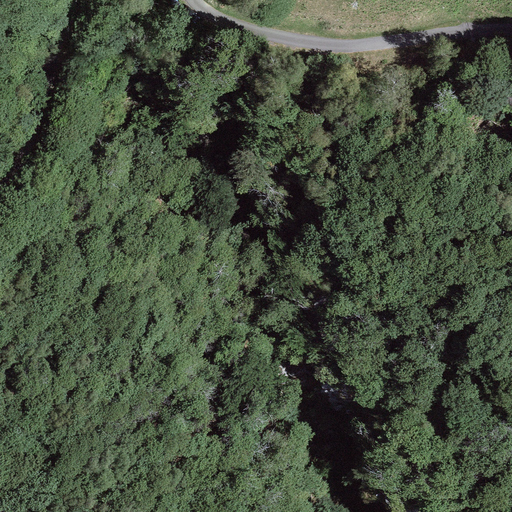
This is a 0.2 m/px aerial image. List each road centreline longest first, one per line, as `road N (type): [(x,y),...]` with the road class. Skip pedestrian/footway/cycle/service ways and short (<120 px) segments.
road 1 (track): [(511,28),(308,46),(218,19),(192,0)]
road 2 (track): [(72,0),(29,137),(0,187)]
